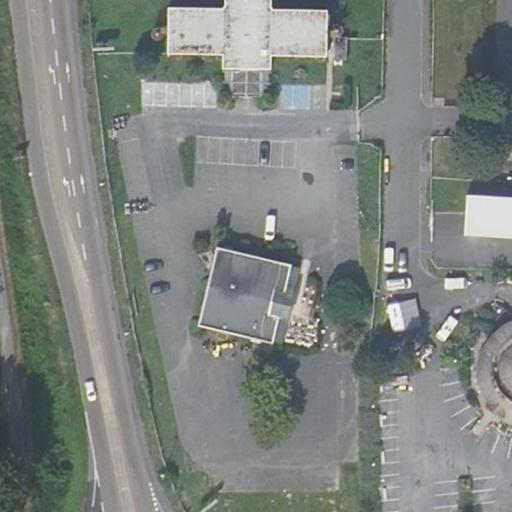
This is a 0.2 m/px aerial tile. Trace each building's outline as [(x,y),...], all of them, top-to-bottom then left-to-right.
[(221,59),(221,72),(268,73),(268,60),(324,61),(325,12),(269,11),(269,0),(222,0),(222,9),(166,8),(166,56),(189,57),(221,59)] [(269,97),(268,73),(221,72),(222,95),(269,97)] [(511,197),(467,195),(464,235),(511,238),(511,197)] [(295,268),(217,254),(210,283),(197,333),(252,345),(278,350),(282,329),(269,326),(276,295),(289,298),(295,268)] [(306,285),(299,315),(323,320),(329,290),(306,285)] [(289,298),(276,295),(269,326),(282,329),(289,298)] [(511,334),(503,340),(498,345),(494,350),(490,357),(489,360),(487,367),(486,373),(486,381),(487,386),(488,390),(490,396),(493,401),(497,406),(501,411),(507,416),(511,418),(511,395),(510,394),(507,387),(505,381),(504,374),(507,365),(508,364),(511,357),(511,334)]
